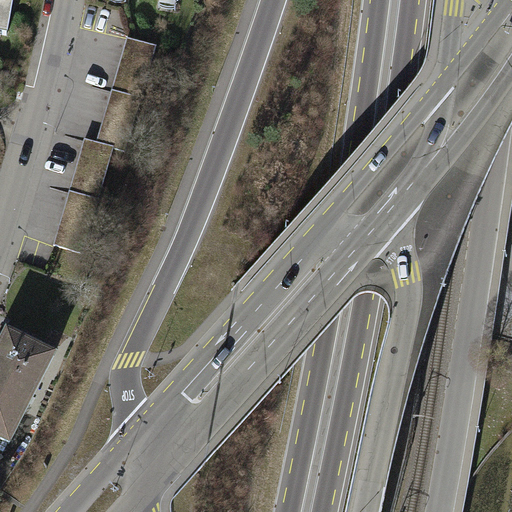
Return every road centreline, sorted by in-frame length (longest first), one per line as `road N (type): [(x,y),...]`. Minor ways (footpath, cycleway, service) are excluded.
road 1 (primary): [(320,511),(373,254),(408,0)]
road 2 (primary): [(379,0),(341,264),(291,511)]
road 3 (secondary): [(273,0),(223,149),(129,360),(126,451)]
road 4 (unclassified): [(511,41),(438,511)]
road 5 (secondary): [(138,497),(375,226)]
road 6 (secondary): [(363,511),(407,274),(375,226)]
road 7 (residential): [(70,0),(0,254)]
road 8 (secondary): [(301,259),(126,451)]
road 9 (secondary): [(446,81),(301,259)]
road 10 (secondary): [(420,180),(457,145),(511,69)]
